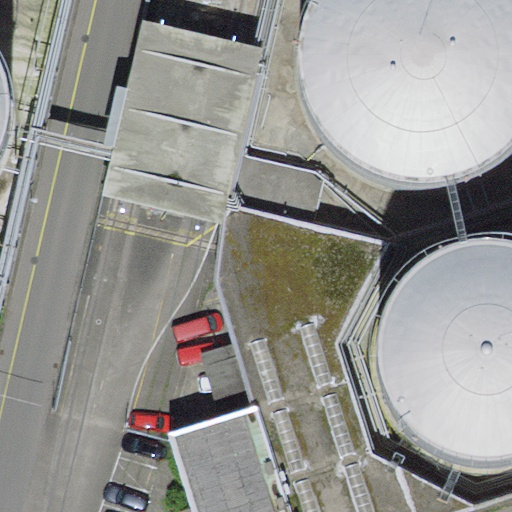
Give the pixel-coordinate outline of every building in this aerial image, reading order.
[(511,0),(346,0),(341,8),(329,49),(332,92),(349,133),(379,165),(425,186),(469,189),(511,177),(511,175),(511,0)] [(258,46),(134,19),(94,195),(216,223),(221,202),(258,46)] [(31,171),(44,138),(45,102),(36,68),(15,39),(0,26),(0,203),(8,198),(31,171)] [(407,511),(394,469),(369,447),(333,338),(381,241),(221,202),(216,223),(209,282),(250,408),(284,511),(407,511)] [(511,239),(499,240),(461,253),(430,278),(410,312),(403,351),(406,379),(421,415),(449,444),(484,462),(511,464),(511,239)] [(284,511),(250,408),(155,435),(179,511),(284,511)]
